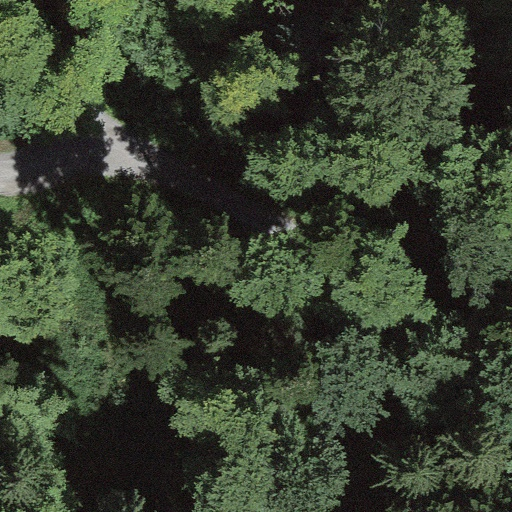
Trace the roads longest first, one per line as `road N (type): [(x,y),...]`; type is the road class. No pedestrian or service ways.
road 1 (track): [(0,42),(142,147),(431,296),(511,359)]
road 2 (track): [(0,172),(142,147)]
